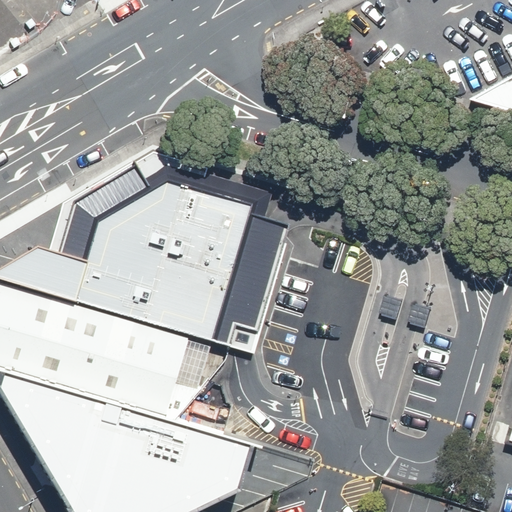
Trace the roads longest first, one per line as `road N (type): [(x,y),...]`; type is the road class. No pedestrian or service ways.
road 1 (unclassified): [(511,184),(253,104),(205,79),(172,32)]
road 2 (secondary): [(172,32),(0,142)]
